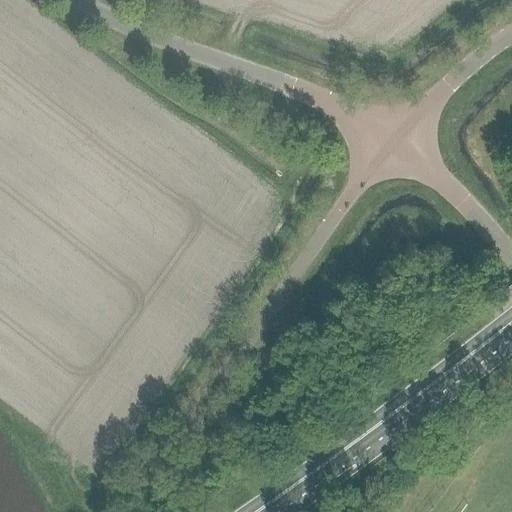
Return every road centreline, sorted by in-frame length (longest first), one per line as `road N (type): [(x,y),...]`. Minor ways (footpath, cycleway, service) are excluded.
road 1 (unclassified): [(125,511),(390,138)]
road 2 (unclassified): [(390,138),(321,98),(145,34),(80,0)]
road 3 (trunk): [(260,511),(511,324)]
road 4 (unclassified): [(511,258),(458,194),(390,138)]
road 5 (unclassified): [(390,138),(511,36)]
